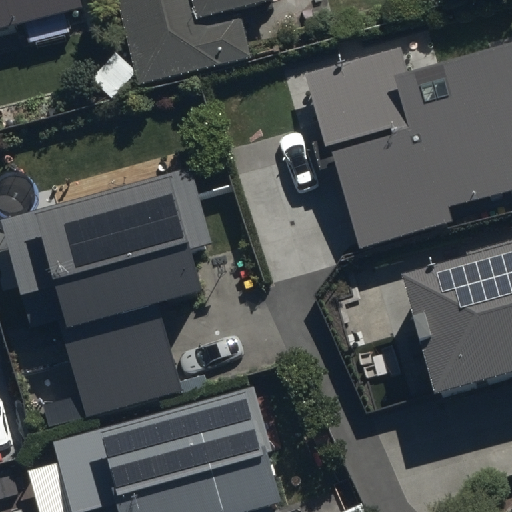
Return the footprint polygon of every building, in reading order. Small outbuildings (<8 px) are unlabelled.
[(0,0),(0,31),(83,10),(80,0),(0,0)] [(116,0),(134,79),(250,53),(240,9),(280,0),(279,0),(116,0)] [(407,64),(310,92),(362,272),(458,244),(454,231),(511,214),(511,71),(418,99),(407,64)] [(219,274),(194,185),(3,238),(33,348),(65,339),(92,437),(188,410),(169,341),(213,329),(199,280),(219,274)] [(511,258),(466,271),(470,287),(409,303),(444,432),(511,413),(511,258)] [(256,398),(55,455),(70,511),(279,511),(257,432),(265,430),(256,398)]
